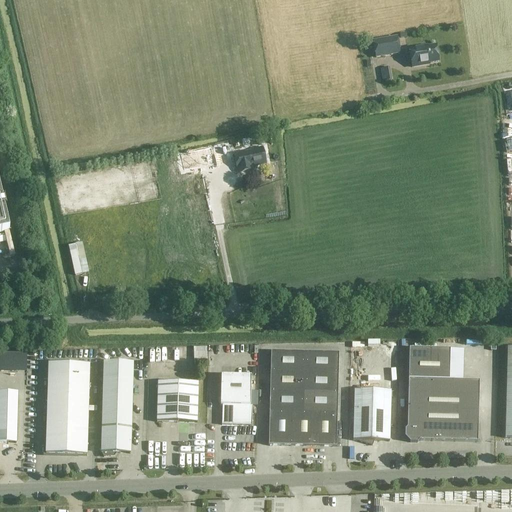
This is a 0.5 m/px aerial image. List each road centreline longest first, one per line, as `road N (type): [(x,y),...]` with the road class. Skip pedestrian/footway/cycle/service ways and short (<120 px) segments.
road 1 (unclassified): [(511,471),(0,491)]
road 2 (unclassified): [(0,324),(511,305)]
